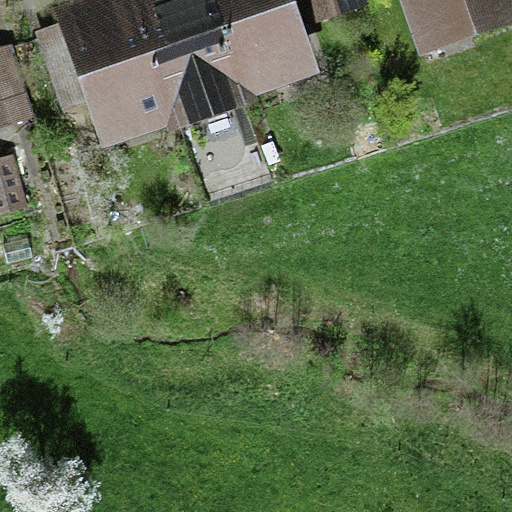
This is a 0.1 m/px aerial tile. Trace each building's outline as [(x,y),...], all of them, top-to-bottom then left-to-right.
[(176,111),(138,0),(116,0),(53,21),(92,138),(176,111)] [(138,0),(176,111),(242,89),(212,0),(138,0)] [(212,0),(242,89),(309,65),(286,0),(212,0)] [(338,8),(334,0),(306,0),(313,17),(338,8)] [(511,0),(415,0),(444,76),(511,50),(511,0)] [(0,140),(43,128),(22,55),(0,61),(0,140)]
